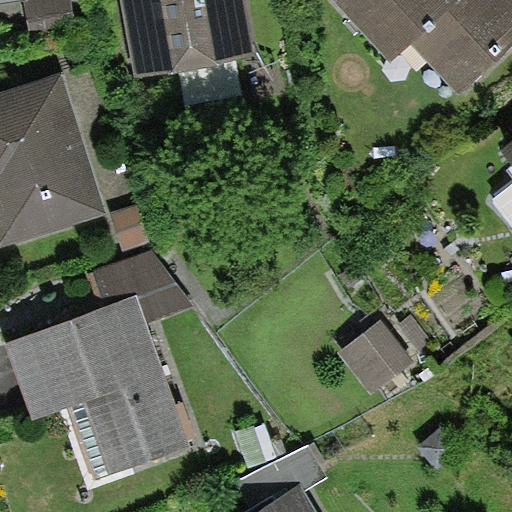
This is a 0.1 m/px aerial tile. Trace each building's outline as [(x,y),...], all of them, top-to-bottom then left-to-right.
[(80,28),(77,0),(33,0),(38,33),(80,28)] [(125,0),(134,65),(257,49),(250,0),(125,0)] [(343,0),(390,52),(411,33),(460,87),(511,39),(511,0),(497,0),(494,2),(492,0),(343,0)] [(65,64),(0,81),(0,238),(107,209),(65,64)] [(511,128),(501,137),(511,151),(511,128)] [(139,201),(113,209),(123,245),(149,238),(139,201)] [(147,315),(191,299),(154,247),(96,267),(106,296),(13,327),(40,406),(67,397),(93,470),(190,436),(147,315)] [(382,312),(339,345),(373,388),(416,355),(382,312)] [(252,500),(230,511),(326,511),(309,481),(332,468),(311,433),(238,475),(252,500)]
